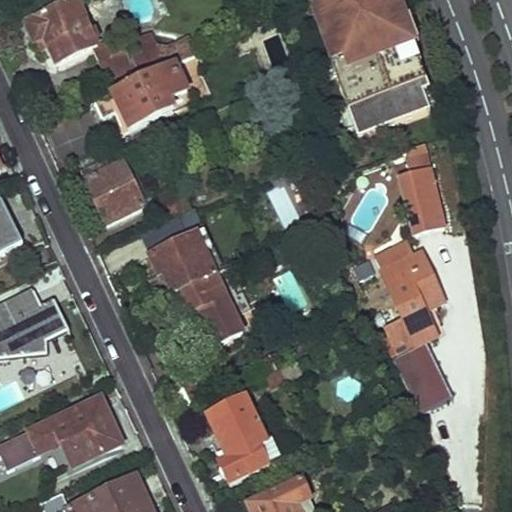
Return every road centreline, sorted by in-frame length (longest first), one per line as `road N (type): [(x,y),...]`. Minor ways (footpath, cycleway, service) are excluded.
road 1 (residential): [(0,88),(196,511)]
road 2 (secondary): [(445,0),(487,104),(511,209)]
